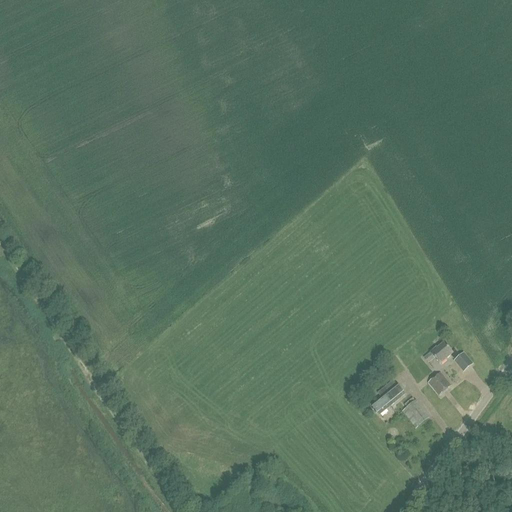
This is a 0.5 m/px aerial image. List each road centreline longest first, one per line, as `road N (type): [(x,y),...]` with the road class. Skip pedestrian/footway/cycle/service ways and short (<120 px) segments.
road 1 (track): [(179,511),(0,251)]
road 2 (unclassified): [(406,511),(511,364)]
